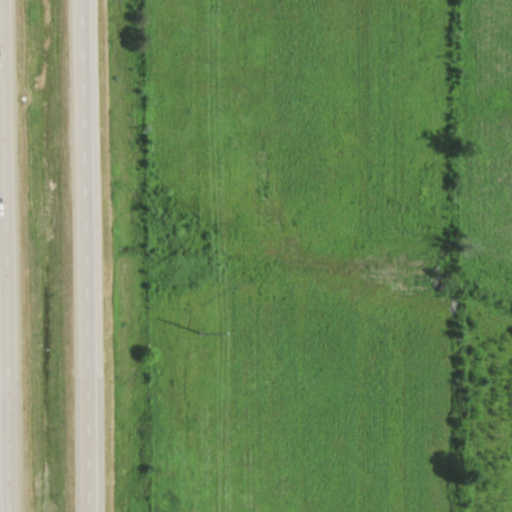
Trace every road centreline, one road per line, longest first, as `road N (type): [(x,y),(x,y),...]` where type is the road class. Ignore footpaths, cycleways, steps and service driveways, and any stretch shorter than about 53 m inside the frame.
road 1 (motorway): [(86,511),(80,0)]
road 2 (motorway): [(0,20),(6,511)]
